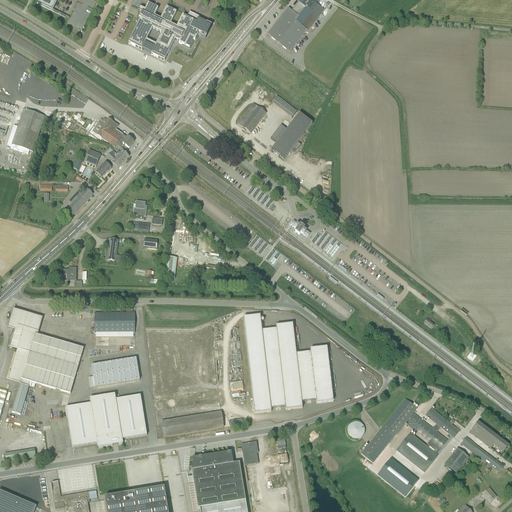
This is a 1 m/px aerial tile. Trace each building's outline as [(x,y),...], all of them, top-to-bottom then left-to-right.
[(39,0),(38,4),(52,11),(57,0),(39,0)] [(206,39),(208,34),(212,26),(209,25),(210,23),(205,20),(205,22),(199,19),(200,18),(189,13),(187,18),(182,16),(177,28),(171,25),(176,13),(173,11),(174,11),(170,9),(169,10),(166,8),(161,20),(154,17),(156,14),(158,9),(148,4),(145,10),(144,10),(144,9),(139,7),(139,11),(139,10),(140,11),(142,12),(141,14),(140,14),(139,14),(139,15),(139,16),(139,17),(140,17),(139,19),(141,20),(128,44),(142,51),(142,49),(151,54),(151,55),(164,62),(175,40),(179,42),(179,44),(189,49),(193,40),(195,41),(198,35),(206,39)] [(307,31),(308,32),(319,17),(307,7),(304,11),(296,6),(292,11),(288,9),(283,15),(269,34),(268,34),(267,35),(290,52),(307,31)] [(290,118),(296,111),(276,96),(270,103),(290,118)] [(250,134),(253,130),(266,114),(253,104),(237,124),(250,134)] [(24,110),(12,146),(15,147),(33,153),(43,125),(45,125),(46,123),(50,124),(51,119),(45,117),(24,110)] [(312,125),(299,115),(271,152),(284,162),(294,149),(297,152),(301,147),(298,144),(312,125)] [(120,148),(123,144),(129,149),(134,142),(128,137),(127,139),(116,130),(119,126),(108,119),(105,123),(101,120),(92,133),(115,149),(117,146),(120,148)] [(89,151),(84,162),(96,167),(101,156),(89,151)] [(113,151),(109,155),(114,160),(115,160),(121,165),(129,157),(123,151),(120,154),(118,152),(116,154),(113,151)] [(106,158),(118,169),(121,165),(115,160),(114,160),(109,155),(106,158)] [(73,168),(78,171),(82,162),(77,159),(73,168)] [(96,173),(102,179),(111,168),(105,163),(96,173)] [(67,210),(68,211),(73,216),(93,195),(87,189),(81,195),(79,193),(71,201),(73,203),(67,210)] [(146,218),(147,210),(147,207),(145,207),(145,203),(136,202),(135,209),(134,209),(134,214),(137,214),(137,217),(146,218)] [(297,231),(295,233),(299,236),(301,234),(307,238),(310,234),(304,230),(304,229),(300,226),(294,222),(290,226),(297,231)] [(137,233),(148,234),(149,224),(138,223),(137,233)] [(158,241),(145,239),(144,248),(157,249),(158,241)] [(115,262),(118,241),(110,240),(107,261),(115,262)] [(178,258),(167,257),(164,278),(175,279),(178,258)] [(67,276),(67,282),(76,282),(76,269),(72,269),(72,270),(63,270),(63,276),(67,276)] [(135,334),(135,313),(94,314),(95,334),(135,334)] [(302,409),(302,402),(316,401),(316,404),(333,402),(327,348),(310,350),(310,353),(296,355),(293,325),(276,327),(276,330),(261,331),(260,316),(243,318),(254,414),(271,412),(271,409),(285,408),(286,411),(302,409)] [(427,320),(424,324),(431,329),(434,326),(427,320)] [(28,387),(30,383),(70,395),(83,349),(37,336),(15,330),(11,343),(10,342),(8,346),(10,347),(17,349),(8,380),(21,383),(20,385),(12,413),(20,416),(29,387),(28,387)] [(90,388),(140,380),(136,359),(91,366),(93,378),(88,379),(90,388)] [(231,392),(243,391),(242,382),(230,383),(231,392)] [(122,440),(147,436),(141,396),(116,400),(116,395),(90,399),(91,404),(66,408),(72,447),(97,443),(98,448),(123,444),(122,440)] [(361,454),(373,464),(394,437),(405,424),(407,425),(414,415),(413,414),(417,409),(405,400),(382,427),(361,454)] [(451,437),(453,438),(454,439),(459,432),(431,409),(425,416),(436,425),(440,428),(451,437)] [(220,412),(159,421),(161,437),(222,428),(220,412)] [(447,441),(437,433),(440,428),(436,425),(433,430),(414,415),(407,425),(439,451),(441,452),(453,438),(451,437),(447,441)] [(365,427),(351,421),(344,435),(358,441),(365,427)] [(484,439),(490,431),(478,422),(470,433),(482,442),(484,439)] [(493,446),(503,453),(509,445),(490,431),(484,439),(482,442),(491,449),(493,446)] [(439,451),(436,455),(410,434),(396,452),(422,473),(424,474),(438,456),(441,452),(439,451)] [(473,454),(477,448),(472,443),(466,438),(461,444),(473,454)] [(275,442),(277,450),(285,448),(283,440),(275,442)] [(473,454),(485,463),(489,457),(477,448),(473,454)] [(469,459),(457,449),(444,465),(456,474),(469,459)] [(34,450),(3,453),(4,461),(35,458),(34,450)] [(247,511),(239,463),(233,464),(231,452),(204,457),(195,458),(193,458),(191,471),(192,471),(198,509),(200,509),(200,511),(247,511)] [(286,455),(262,457),(263,468),(287,466),(286,455)] [(405,498),(415,485),(418,482),(390,459),(381,470),(377,475),(405,498)] [(492,468),(498,473),(503,467),(496,462),(492,468)] [(61,497),(58,483),(51,484),(53,493),(54,493),(54,496),(53,496),(56,509),(64,508),(64,507),(68,507),(68,511),(88,511),(87,501),(90,500),(88,493),(84,494),(84,492),(84,493),(84,494),(61,497)] [(106,511),(168,511),(164,488),(104,498),(106,511)] [(489,504),(496,497),(489,488),(481,494),(489,504)] [(0,511),(34,511),(36,507),(0,491),(0,511)]
